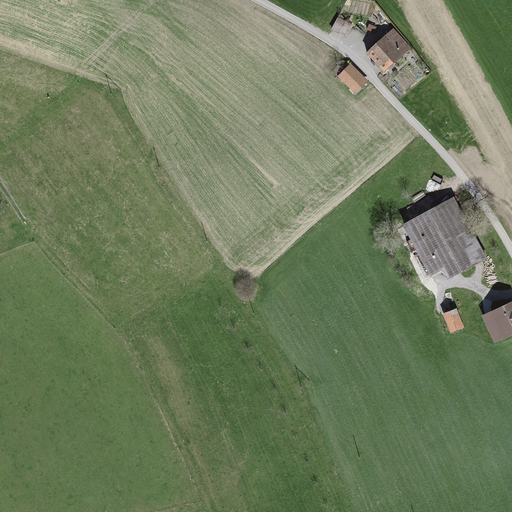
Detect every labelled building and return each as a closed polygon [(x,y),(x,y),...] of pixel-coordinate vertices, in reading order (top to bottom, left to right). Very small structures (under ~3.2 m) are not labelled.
[(341,16),(333,29),(348,38),(356,25),(341,16)] [(395,31),(370,53),(386,72),(412,50),(395,31)] [(352,66),(340,79),(354,93),(367,80),(352,66)] [(457,197),(406,224),(433,274),(444,268),(450,279),(490,258),(457,197)] [(511,304),(484,316),(496,343),(511,335),(511,304)] [(458,310),(444,314),(451,333),(464,328),(458,310)]
